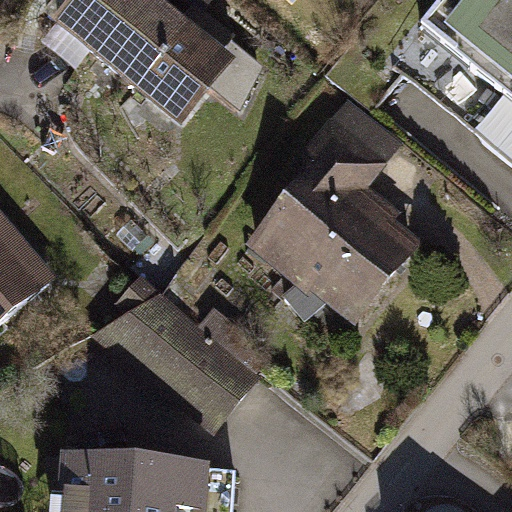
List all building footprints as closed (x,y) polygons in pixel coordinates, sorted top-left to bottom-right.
[(149,0),(72,0),(48,28),(172,136),(244,54),(195,12),(181,28),(149,0)] [(511,0),(454,0),(424,38),(511,107),(511,0)] [(353,113),(244,249),(352,336),(421,251),(364,205),(405,155),(353,113)] [(0,328),(54,284),(0,217),(0,328)] [(163,302),(91,341),(211,438),(259,380),(163,302)] [(202,511),(205,479),(55,465),(50,511),(202,511)]
